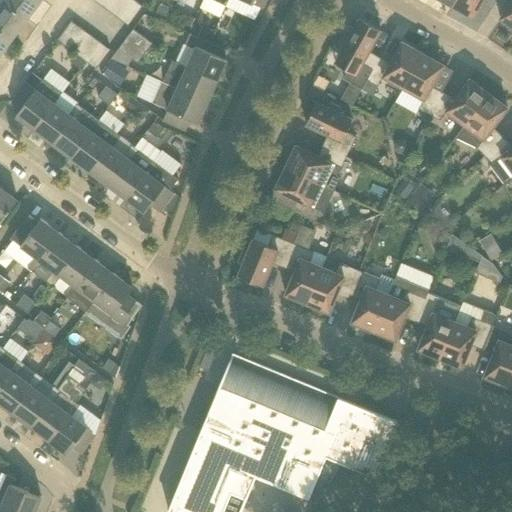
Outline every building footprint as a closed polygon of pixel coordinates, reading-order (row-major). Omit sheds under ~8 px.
[(4,0),(3,2),(27,20),(41,0),(4,0)] [(102,0),(99,4),(109,11),(117,0),(102,0)] [(117,0),(109,11),(119,18),(132,0),(117,0)] [(132,0),(119,18),(129,25),(143,6),(134,0),(132,0)] [(245,0),(263,8),(267,0),(245,0)] [(455,0),(452,5),(473,17),(482,0),(455,0)] [(511,0),(500,18),(511,26),(511,0)] [(27,20),(3,2),(0,6),(0,31),(12,40),(27,20)] [(173,9),(161,3),(157,12),(170,17),(173,9)] [(341,52),(352,59),(343,78),(354,84),(362,89),(367,80),(380,57),(369,51),(381,30),(360,18),(354,28),(349,26),(343,37),(348,39),(341,52)] [(57,40),(67,47),(81,28),(72,21),(57,40)] [(209,40),(213,30),(203,25),(201,29),(198,35),(209,40)] [(81,28),(67,47),(77,54),(91,35),(81,28)] [(153,43),(133,29),(126,38),(146,53),(153,43)] [(0,31),(0,55),(12,40),(0,31)] [(196,48),(187,66),(187,67),(218,81),(223,68),(224,68),(227,60),(223,58),(227,49),(191,33),(186,44),(196,48)] [(77,54),(87,62),(101,42),(91,35),(77,54)] [(126,38),(114,54),(128,60),(130,57),(138,63),(146,53),(126,38)] [(101,42),(87,62),(96,69),(111,49),(101,42)] [(423,53),(402,42),(390,63),(380,57),(367,80),(378,86),(383,76),(404,88),(423,53)] [(432,86),(444,65),(423,53),(404,88),(424,99),(419,109),(430,114),(442,92),(432,86)] [(112,60),(104,73),(121,84),(129,71),(112,60)] [(187,66),(176,61),(172,60),(163,82),(178,88),(208,101),(209,101),(208,101),(215,85),(216,85),(218,81),(187,67),(187,66)] [(16,116),(34,130),(63,92),(70,83),(52,69),(43,80),(34,73),(11,102),(21,109),(16,116)] [(94,88),(99,81),(89,74),(84,81),(94,88)] [(489,93),(470,79),(455,98),(442,92),(430,114),(439,119),(446,110),(465,124),(489,93)] [(178,88),(163,82),(162,81),(153,102),(168,109),(163,120),(186,130),(191,120),(198,123),(208,101),(178,88)] [(348,87),(341,99),(352,106),(362,89),(354,84),(351,89),(348,87)] [(117,95),(106,86),(98,96),(110,105),(117,95)] [(84,109),(77,104),(63,92),(34,130),(53,143),(73,116),(77,119),(84,109)] [(493,127),(508,107),(489,93),(465,124),(456,137),(477,147),(485,155),(503,137),(493,127)] [(123,103),(134,111),(140,102),(129,94),(123,103)] [(346,131),(355,114),(330,102),(328,107),(317,102),(306,124),(328,134),(323,145),(347,157),(356,137),(346,131)] [(143,119),(146,116),(150,110),(140,103),(134,112),(143,119)] [(99,120),(84,109),(77,119),(73,116),(53,143),(71,157),(91,130),(95,133),(103,123),(99,120)] [(71,157),(89,171),(110,143),(113,146),(121,136),(117,133),(125,124),(106,110),(99,120),(103,123),(95,133),(91,130),(71,157)] [(148,130),(157,137),(164,128),(155,121),(148,130)] [(135,147),(132,144),(121,136),(113,146),(110,143),(89,171),(90,171),(104,182),(107,185),(128,157),(132,160),(139,150),(135,147)] [(135,147),(139,150),(132,160),(128,157),(107,185),(126,198),(146,171),(150,174),(157,164),(153,160),(161,151),(142,137),(135,147)] [(485,155),(492,163),(490,165),(504,184),(511,177),(511,145),(503,137),(485,155)] [(318,156),(296,146),(286,167),(321,184),(327,172),(337,176),(347,157),(323,145),(318,156)] [(163,208),(174,216),(181,198),(170,190),(178,179),(158,163),(157,164),(150,174),(146,171),(126,198),(137,206),(137,207),(144,212),(150,205),(160,212),(163,208)] [(286,167),(275,188),(270,200),(316,221),(325,201),(315,196),(321,184),(286,167)] [(405,179),(396,191),(406,199),(415,187),(405,179)] [(0,223),(18,200),(0,186),(0,223)] [(421,212),(431,200),(417,189),(407,202),(421,212)] [(431,227),(433,220),(422,216),(418,227),(424,229),(431,227)] [(35,226),(26,219),(4,249),(28,267),(37,256),(40,259),(60,232),(59,232),(59,233),(41,218),(35,226)] [(298,232),(290,229),(285,240),(293,243),(298,232)] [(78,246),(60,232),(40,259),(37,256),(28,267),(46,281),(54,270),(55,270),(58,272),(78,246)] [(458,248),(461,240),(452,234),(446,249),(452,252),(458,248)] [(284,267),(293,243),(285,240),(273,235),(269,245),(254,238),(248,252),(243,250),(238,262),(243,264),(239,275),(263,285),(273,263),(284,267)] [(491,250),(484,238),(480,240),(491,260),(502,254),(498,246),(491,250)] [(295,272),(286,294),(308,303),(322,267),(310,262),(313,251),(293,243),(284,267),(295,272)] [(96,260),(78,246),(58,272),(55,270),(54,270),(46,281),(65,295),(72,284),(73,284),(73,283),(77,286),(96,260)] [(482,256),(480,262),(476,273),(487,277),(493,263),(482,256)] [(87,311),(114,274),(96,260),(77,286),(73,283),(73,284),(72,284),(65,295),(87,311)] [(308,303),(330,312),(339,290),(350,294),(360,270),(340,262),(334,272),(322,267),(308,303)] [(402,263),(397,277),(430,288),(435,275),(402,263)] [(361,299),(352,322),(374,331),(395,279),(382,274),(380,279),(360,270),(350,294),(361,299)] [(0,290),(3,293),(11,282),(0,273),(0,290)] [(133,288),(114,274),(87,311),(124,338),(131,328),(122,321),(137,301),(128,294),(133,288)] [(374,331),(396,340),(405,317),(416,322),(426,297),(429,290),(409,282),(408,285),(395,279),(374,331)] [(34,304),(36,301),(26,294),(24,297),(18,305),(28,312),(34,304)] [(427,326),(418,349),(440,358),(455,321),(455,322),(462,305),(443,297),(439,299),(438,302),(426,297),(416,322),(427,326)] [(44,328),(52,318),(42,310),(34,320),(44,328)] [(468,327),(455,322),(455,321),(440,358),(462,367),(471,344),(483,349),(492,325),(496,315),(486,310),(481,321),(472,318),(468,327)] [(35,341),(37,339),(44,329),(34,321),(25,334),(35,341)] [(54,335),(60,327),(52,321),(46,329),(54,335)] [(494,354),(484,376),(506,385),(511,371),(511,344),(509,344),(511,334),(511,332),(492,325),(483,349),(494,354)] [(0,390),(14,372),(17,374),(25,364),(22,361),(27,354),(29,351),(11,338),(3,348),(7,350),(0,359),(0,390)] [(399,422),(349,401),(233,353),(219,387),(243,396),(232,422),(217,416),(202,453),(309,497),(324,460),(315,456),(319,447),(345,457),(342,462),(377,476),(399,422)] [(111,373),(118,365),(109,358),(103,367),(111,373)] [(91,368),(80,359),(75,365),(73,367),(85,376),(91,368)] [(14,372),(0,390),(0,403),(12,412),(32,385),(35,388),(43,378),(36,372),(25,364),(17,374),(14,372)] [(104,385),(108,380),(98,373),(91,382),(96,386),(101,389),(104,385)] [(50,399),(30,426),(48,440),(68,413),(72,415),(80,405),(76,402),(82,393),(65,380),(58,389),(62,391),(54,402),(50,399)] [(12,412),(30,426),(50,399),(54,402),(62,391),(58,389),(54,386),(47,396),(35,388),(32,385),(12,412)] [(82,453),(97,434),(96,434),(102,420),(81,404),(80,405),(72,415),(68,413),(48,440),(67,454),(73,446),(82,453)] [(35,511),(42,497),(18,487),(12,484),(15,478),(2,472),(0,476),(0,499),(3,501),(2,505),(17,511),(35,511)] [(0,511),(17,511),(2,505),(3,501),(0,499),(0,511)]
